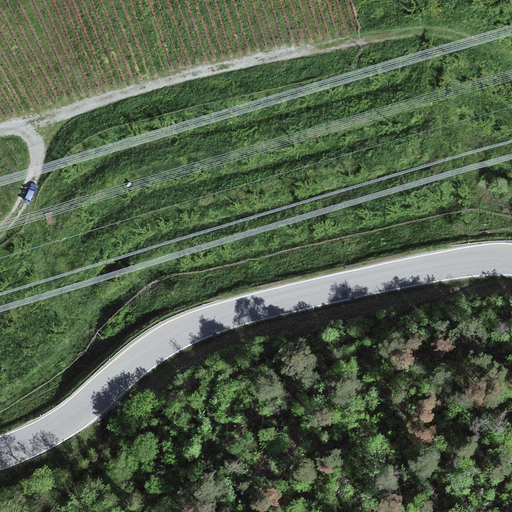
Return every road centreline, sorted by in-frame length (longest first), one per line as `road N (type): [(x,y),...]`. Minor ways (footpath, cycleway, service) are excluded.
road 1 (tertiary): [(0,454),(84,408),(172,337),(217,318),(447,265),(511,261)]
road 2 (track): [(0,130),(18,129),(36,152),(24,201),(0,232)]
